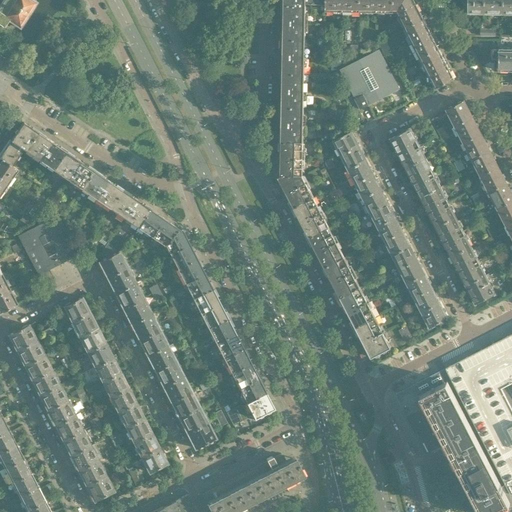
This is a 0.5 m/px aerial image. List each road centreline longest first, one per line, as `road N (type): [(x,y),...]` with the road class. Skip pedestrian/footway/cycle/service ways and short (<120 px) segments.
road 1 (primary): [(114,0),(303,375),(343,511)]
road 2 (primary): [(364,456),(135,0)]
road 3 (residential): [(186,190),(197,226),(299,420),(189,478)]
road 4 (residential): [(472,335),(372,140),(470,83)]
road 5 (residential): [(0,329),(84,282),(96,285),(189,464),(189,478)]
road 6 (residential): [(367,390),(271,201),(227,133)]
road 7 (residential): [(94,0),(186,190)]
road 8 (residential): [(186,190),(152,186),(21,99)]
road 9 (residential): [(0,342),(86,511)]
road 10 (residential): [(227,133),(153,0)]
road 11 (residential): [(227,133),(260,112),(265,0)]
